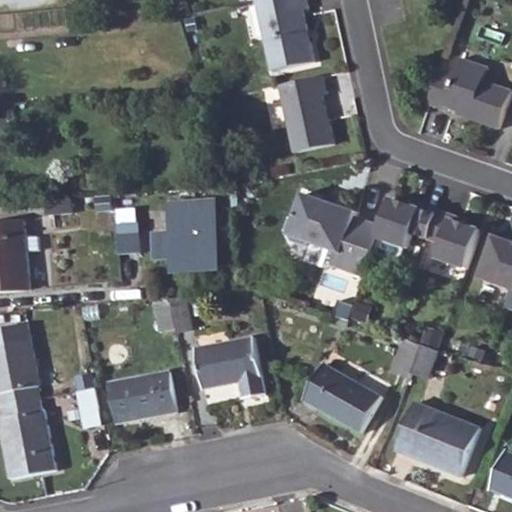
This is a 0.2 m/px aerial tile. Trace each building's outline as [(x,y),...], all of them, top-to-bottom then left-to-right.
[(306,30),(309,29),(304,10),(309,8),(307,0),(259,0),(257,1),(274,72),(317,62),(312,42),(309,42),(306,30)] [(457,73),(442,68),(430,103),(447,109),(447,106),(461,111),(462,111),(463,109),(471,112),(469,117),(501,128),(511,96),(511,88),(486,80),(490,67),(463,57),(457,73)] [(323,75),(279,86),(296,153),(336,143),(330,118),(328,119),(322,94),(327,93),(323,75)] [(336,203),(324,199),(303,192),(295,216),(289,219),(286,228),(292,240),(304,244),(310,241),(336,250),(331,264),(364,275),(378,236),(382,224),(355,215),(356,210),(336,203)] [(139,194),(118,196),(120,226),(141,224),(139,194)] [(326,194),(324,199),(336,203),(338,198),(326,194)] [(427,236),(437,208),(420,203),(418,206),(407,202),(391,197),(382,224),(378,236),(408,246),(412,231),(427,236)] [(420,203),(408,198),(407,202),(418,206),(420,203)] [(74,200),(49,202),(51,215),(75,213),(74,200)] [(175,235),(158,236),(160,262),(177,260),(224,255),(219,200),(172,204),(175,235)] [(437,208),(427,236),(441,242),(436,256),(466,266),(480,227),(464,222),(452,218),(453,214),(437,208)] [(0,225),(0,293),(33,290),(30,252),(42,251),(42,238),(29,239),(27,223),(0,225)] [(511,287),(511,282),(511,234),(509,240),(505,239),(494,235),(480,276),(511,287)] [(224,255),(177,260),(179,274),(225,269),(224,255)] [(187,296),(171,297),(178,329),(179,333),(195,329),(187,296)] [(178,329),(171,297),(156,301),(163,332),(178,329)] [(4,409),(43,402),(41,389),(43,389),(32,325),(0,330),(0,396),(2,396),(4,409)] [(256,338),(198,349),(207,390),(242,383),(246,401),(268,396),(256,338)] [(408,338),(395,372),(411,378),(413,372),(423,346),(408,338)] [(423,346),(413,372),(428,377),(438,350),(424,343),(423,346)] [(328,364),(307,400),(364,434),(385,398),(328,364)] [(171,371),(112,383),(120,425),(179,413),(171,371)] [(95,378),(78,382),(80,395),(98,391),(95,378)] [(98,391),(80,395),(87,429),(105,425),(98,391)] [(43,402),(4,409),(6,421),(3,422),(13,480),(58,473),(48,415),(45,415),(43,402)] [(418,402),(398,451),(463,476),(483,428),(418,402)] [(511,453),(508,451),(493,489),(511,496),(511,453)]
